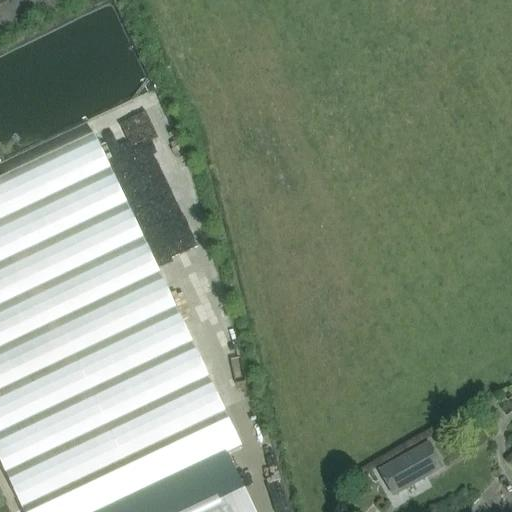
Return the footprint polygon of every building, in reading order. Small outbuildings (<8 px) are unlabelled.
[(0,0),(0,40),(83,0),(0,0)] [(173,98),(146,106),(156,143),(172,139),(175,148),(186,145),(173,98)] [(94,135),(0,179),(0,461),(24,511),(245,511),(221,460),(228,457),(227,455),(242,448),(129,208),(94,135)] [(429,444),(380,471),(394,496),(443,468),(429,444)] [(4,480),(0,481),(0,505),(13,501),(4,480)]
